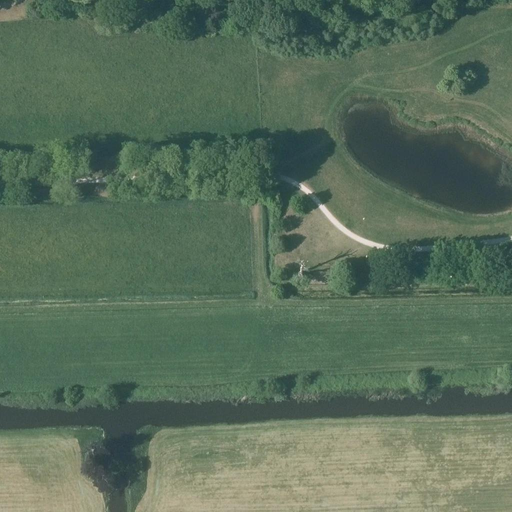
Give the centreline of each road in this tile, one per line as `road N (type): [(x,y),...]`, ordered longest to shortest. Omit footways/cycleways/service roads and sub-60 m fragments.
road 1 (track): [(251,175),(297,184),(345,232),(376,246),(511,239)]
road 2 (track): [(0,182),(251,175)]
